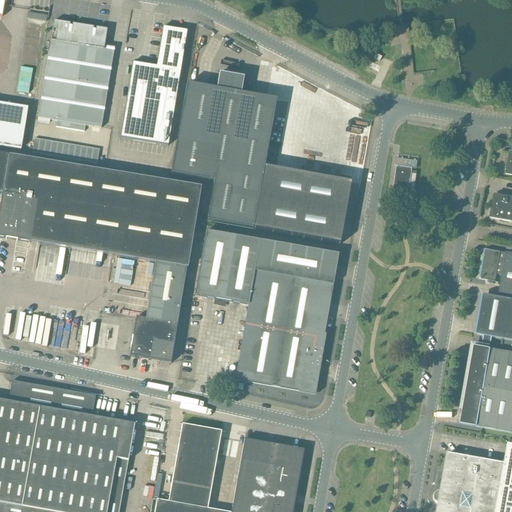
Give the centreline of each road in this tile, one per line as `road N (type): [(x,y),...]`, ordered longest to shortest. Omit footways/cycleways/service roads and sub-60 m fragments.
road 1 (unclassified): [(332,430),(0,355)]
road 2 (unclassified): [(391,104),(332,430)]
road 3 (unclassified): [(423,446),(482,120)]
road 4 (unclassified): [(169,0),(209,11),(391,104)]
